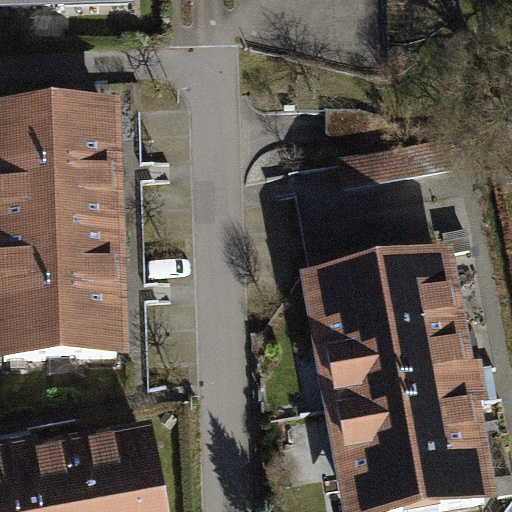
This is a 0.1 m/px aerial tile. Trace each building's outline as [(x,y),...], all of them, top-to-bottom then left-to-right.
[(139,0),(0,0),(0,17),(140,13),(139,0)] [(0,116),(0,180),(124,177),(122,113),(0,116)] [(0,180),(0,244),(126,241),(124,177),(0,180)] [(0,244),(0,309),(128,305),(126,241),(0,244)] [(499,511),(454,263),(300,291),(340,511),(499,511)] [(0,309),(0,373),(130,369),(128,305),(0,309)] [(0,511),(167,511),(153,433),(38,454),(36,446),(0,452),(0,511)]
